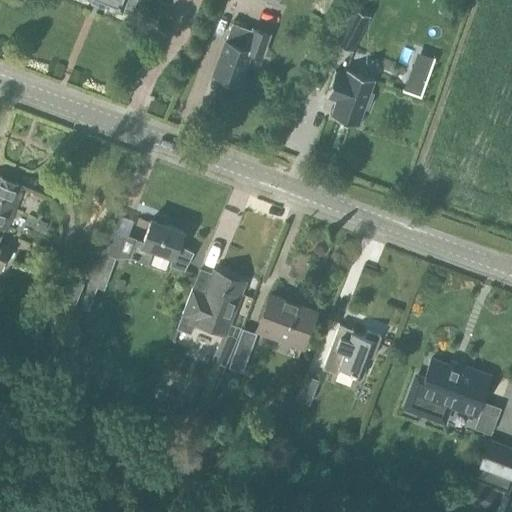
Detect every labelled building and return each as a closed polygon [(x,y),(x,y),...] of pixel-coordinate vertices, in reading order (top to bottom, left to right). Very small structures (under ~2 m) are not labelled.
[(95,0),(121,11),(122,9),(121,9),(124,3),(132,7),(135,0),(95,0)] [(353,6),(334,41),(352,51),(370,15),(353,6)] [(231,22),(225,41),(213,73),(215,74),(214,78),(232,84),(236,81),(239,82),(250,51),(261,54),(268,33),(253,28),(253,30),(231,22)] [(375,80),(375,79),(346,69),(346,70),(344,77),(335,74),(335,73),(334,73),(326,96),(327,97),(327,96),(336,99),(331,114),(330,114),(330,115),(359,125),(359,124),(358,124),(364,107),(368,108),(373,92),(370,91),(374,80),(375,80)] [(0,176),(0,262),(6,246),(0,243),(0,231),(2,227),(6,229),(23,185),(0,176)] [(112,219),(104,241),(126,249),(134,227),(112,219)] [(129,256),(147,263),(171,271),(173,265),(171,264),(172,263),(183,269),(193,251),(178,243),(183,231),(150,219),(143,240),(136,238),(134,242),(131,240),(125,254),(129,256)] [(101,253),(82,307),(90,310),(99,288),(106,290),(117,259),(101,253)] [(81,277),(87,260),(68,254),(62,271),(81,277)] [(204,292),(191,288),(182,313),(194,318),(193,320),(215,328),(218,319),(228,323),(243,284),(212,272),(204,292)] [(314,311),(269,294),(257,327),(301,345),(314,311)] [(336,372),(338,367),(362,375),(369,355),(372,356),(380,335),(366,331),(363,336),(351,331),(352,329),(339,324),(322,367),(336,372)] [(242,327),(227,366),(242,371),(256,332),(242,327)] [(452,366),(431,358),(424,378),(416,376),(405,406),(443,420),(450,404),(475,413),(489,375),(475,370),(473,374),(458,368),(457,370),(451,368),(452,366)] [(312,404),(321,380),(306,374),(297,399),(312,404)] [(490,469),(511,477),(511,449),(487,441),(478,465),(480,465),(475,478),(486,482),(490,469)]
